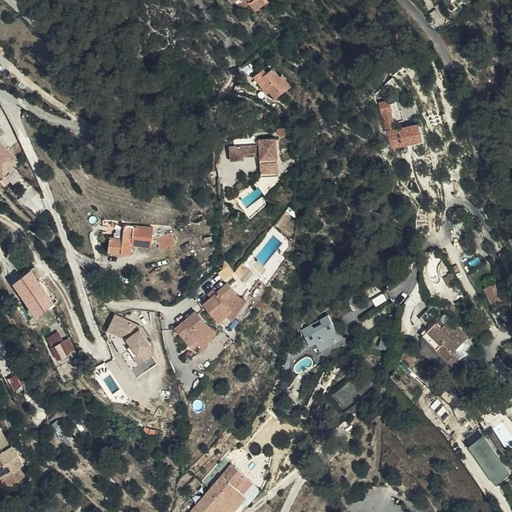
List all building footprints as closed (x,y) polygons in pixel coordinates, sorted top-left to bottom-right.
[(255,74),(265,86),(269,84),(272,87),(277,94),(293,80),(284,69),(280,72),(270,60),(255,74)] [(380,101),(390,148),(425,141),(421,122),(396,127),(390,99),(380,101)] [(274,132),(282,128),(278,122),(271,127),(274,132)] [(255,158),(274,147),(274,135),(256,135),(256,141),(249,141),(226,142),(227,157),(239,157),(239,153),(255,153),(255,158)] [(0,178),(20,158),(0,138),(0,178)] [(274,168),(274,147),(255,158),(255,169),(274,168)] [(106,247),(130,249),(131,241),(151,243),(153,226),(132,225),(132,223),(121,222),(119,233),(107,232),(106,247)] [(155,235),(162,244),(174,237),(168,227),(155,235)] [(444,272),(451,270),(446,260),(440,262),(444,272)] [(41,268),(34,262),(31,265),(37,272),(41,268)] [(43,280),(48,276),(41,268),(37,272),(43,280)] [(214,311),(221,303),(227,298),(223,294),(232,286),(222,273),(199,294),(214,311)] [(482,281),(489,295),(492,294),(496,302),(502,298),(499,291),(497,291),(490,277),(482,281)] [(227,298),(221,303),(226,308),(242,293),(232,286),(223,294),(227,298)] [(420,310),(427,304),(417,292),(411,297),(420,310)] [(187,335),(205,318),(190,301),(172,319),(187,335)] [(430,301),(427,304),(420,310),(419,311),(432,326),(426,330),(442,349),(449,344),(442,335),(458,322),(442,302),(435,307),(430,301)] [(314,350),(340,337),(335,326),(333,327),(325,311),(296,325),(306,344),(310,342),(314,350)] [(414,315),(426,330),(432,326),(419,311),(414,315)] [(118,317),(113,315),(107,331),(112,333),(118,317)] [(139,324),(118,317),(112,333),(126,338),(132,344),(129,347),(144,362),(155,351),(148,344),(152,341),(145,334),(138,326),(139,324)] [(211,323),(205,318),(187,335),(189,337),(192,335),(197,340),(211,323)] [(465,330),(458,322),(442,335),(449,344),(452,341),(459,336),(465,330)] [(147,332),(139,324),(138,326),(145,334),(147,332)] [(76,349),(70,336),(63,339),(59,330),(46,335),(57,358),(76,349)] [(112,333),(107,331),(105,335),(124,342),(129,347),(132,344),(126,338),(112,333)] [(466,346),(459,336),(452,341),(459,351),(466,346)] [(495,361),(485,347),(473,356),(484,370),(495,361)] [(12,383),(19,380),(13,368),(6,371),(12,383)] [(511,423),(503,428),(511,444),(511,423)] [(6,479),(23,469),(17,459),(20,457),(9,436),(6,437),(0,427),(0,469),(6,479)] [(496,483),(511,472),(487,433),(470,443),(496,483)] [(229,456),(220,466),(224,469),(233,459),(229,456)] [(220,466),(207,482),(232,503),(244,490),(241,487),(251,475),(233,459),(224,469),(220,466)] [(54,475),(59,481),(65,475),(59,470),(54,475)] [(224,511),(232,503),(207,482),(193,498),(197,502),(189,510),(190,511),(224,511)] [(197,502),(193,498),(185,507),(189,510),(197,502)]
